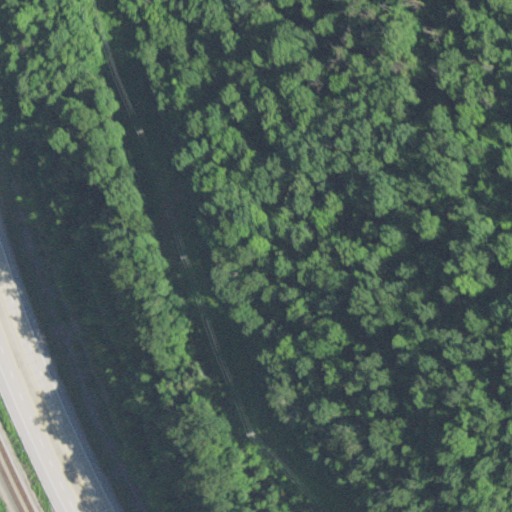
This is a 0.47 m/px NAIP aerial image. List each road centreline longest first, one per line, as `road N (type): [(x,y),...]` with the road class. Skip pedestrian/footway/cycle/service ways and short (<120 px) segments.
road 1 (trunk): [(88,511),(0,290)]
road 2 (trunk): [(0,387),(54,511)]
